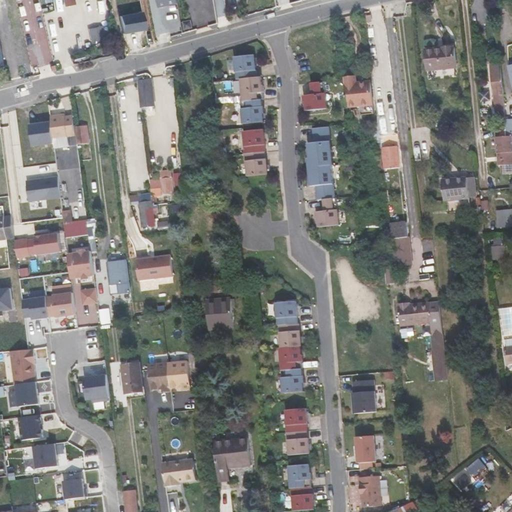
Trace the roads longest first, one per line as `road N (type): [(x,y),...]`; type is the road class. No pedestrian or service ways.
road 1 (residential): [(338,511),(319,262),(297,245),(287,72),(277,41)]
road 2 (residential): [(0,99),(359,0)]
road 3 (unknown): [(464,0),(484,196)]
road 4 (residential): [(60,348),(66,409),(107,442),(116,511)]
